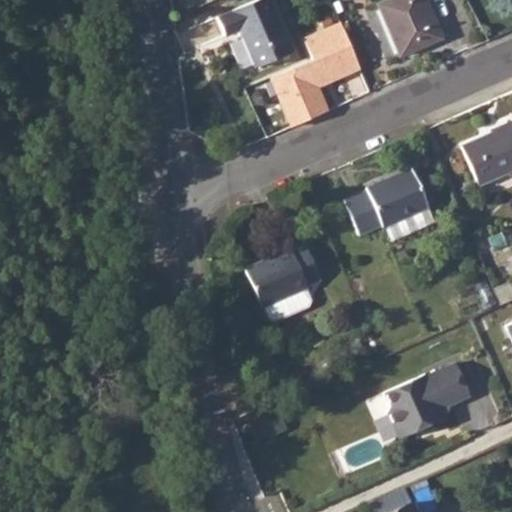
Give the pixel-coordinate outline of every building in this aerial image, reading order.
[(269,0),(252,0),(216,16),(225,36),(238,30),(255,67),(293,50),(269,0)] [(426,0),(383,0),(377,3),(399,54),(441,36),(426,0)] [(313,57),(271,77),(293,126),(331,110),(321,86),(364,70),(344,20),(304,36),(313,57)] [(477,183),(511,168),(511,117),(511,118),(511,122),(461,146),(477,183)] [(380,226),(383,224),(415,210),(426,205),(410,167),(365,187),(366,189),(342,200),(356,232),(378,222),(380,226)] [(415,210),(383,224),(389,237),(421,224),(415,210)] [(289,247),(244,267),(260,305),(263,304),(304,285),(307,284),(305,282),(318,276),(304,243),(290,249),(289,247)] [(304,285),(263,304),(268,316),(274,318),(307,303),(310,298),(304,285)] [(388,401),(386,408),(397,436),(443,416),(438,406),(467,392),(453,359),(424,371),(423,369),(382,388),(388,401)] [(276,409),(257,418),(264,436),(284,427),(276,409)] [(400,487),(373,500),(378,511),(383,511),(407,501),(400,487)] [(407,501),(383,511),(414,511),(409,500),(407,501)]
